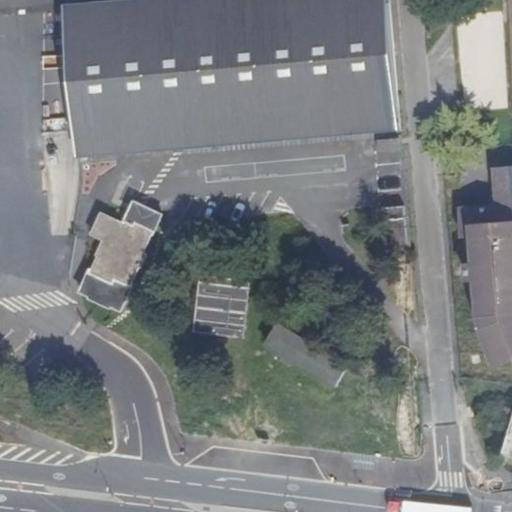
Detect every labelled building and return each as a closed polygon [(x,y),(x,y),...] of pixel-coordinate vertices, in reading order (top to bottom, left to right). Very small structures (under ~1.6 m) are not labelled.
[(391,0),(181,0),(70,9),(82,160),(402,135),(391,0)] [(511,164),(494,166),(497,204),(461,207),(463,237),(475,236),(476,258),(468,259),(470,280),(482,279),(488,360),(511,358),(511,164)] [(406,210),(384,211),(385,223),(407,221),(406,210)] [(114,244),(96,278),(116,286),(120,281),(126,286),(133,272),(139,275),(146,263),(142,257),(152,236),(140,228),(138,230),(112,219),(100,238),(114,244)] [(251,286),(205,279),(197,335),(245,341),(251,286)] [(279,323),(268,343),(334,385),(345,365),(279,323)]
